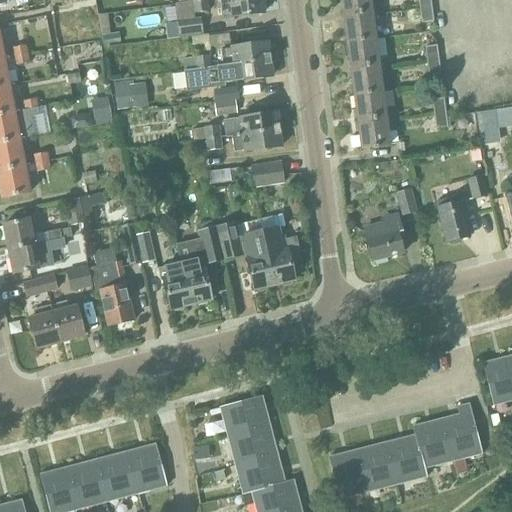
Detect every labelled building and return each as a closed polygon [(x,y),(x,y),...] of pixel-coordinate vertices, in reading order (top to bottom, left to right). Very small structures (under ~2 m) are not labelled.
[(260,0),(217,0),(221,22),(232,21),(232,19),(262,15),(260,0)] [(340,0),(342,15),(360,13),(361,18),(371,17),(368,0),(340,0)] [(417,0),(419,11),(431,9),(429,0),(417,0)] [(205,1),(192,3),(174,5),(176,24),(178,36),(202,33),(200,21),(194,22),(193,15),(207,13),(205,1)] [(431,9),(419,11),(421,25),(432,23),(431,9)] [(342,15),(346,44),(374,41),(371,17),(361,18),(360,13),(342,15)] [(346,44),(349,68),(367,66),(368,71),(378,69),(374,41),(346,44)] [(221,68),(269,62),(267,45),(230,49),(231,50),(219,52),(221,68)] [(15,57),(26,55),(25,47),(22,48),(13,49),(15,57)] [(424,49),(426,63),(438,61),(436,47),(424,49)] [(28,62),(26,55),(15,57),(16,65),(28,62)] [(208,58),(194,59),(183,61),(184,72),(195,70),(209,68),(208,58)] [(438,61),(426,63),(428,77),(440,76),(438,61)] [(269,62),(221,68),(223,84),(235,82),(235,83),(271,78),(269,62)] [(349,68),(353,97),(381,93),(378,69),(368,71),(367,66),(349,68)] [(133,86),(114,88),(117,111),(136,109),(133,90),(133,86)] [(8,88),(0,89),(0,116),(13,114),(8,88)] [(213,105),(233,102),(232,90),(212,92),(213,105)] [(353,97),(356,121),(374,118),(374,123),(385,122),(381,93),(353,97)] [(432,102),(434,116),(445,114),(443,100),(432,102)] [(24,103),(25,111),(37,109),(35,101),(24,103)] [(91,105),(94,122),(111,119),(108,102),(91,105)] [(235,115),(233,102),(213,105),(215,117),(235,115)] [(37,109),(25,111),(26,119),(38,117),(37,109)] [(497,131),(494,113),(476,115),(480,147),(499,144),(497,131)] [(13,114),(0,116),(0,145),(18,142),(13,114)] [(445,114),(434,116),(436,130),(447,128),(445,114)] [(224,138),(231,138),(278,131),(276,115),(222,122),(224,138)] [(389,147),(385,122),(374,123),(374,118),(356,121),(360,150),(373,149),(373,150),(377,150),(377,148),(389,147)] [(204,140),(204,141),(218,139),(216,127),(203,129),(203,130),(204,140)] [(193,141),(204,140),(203,130),(192,131),(193,141)] [(280,148),(278,131),(231,138),(233,154),(280,148)] [(218,139),(204,141),(206,153),(219,151),(218,139)] [(18,142),(0,145),(0,174),(24,170),(18,142)] [(34,157),(35,165),(47,162),(46,155),(34,157)] [(47,162),(35,165),(37,172),(49,170),(47,162)] [(249,171),(252,190),(285,185),(283,166),(249,171)] [(24,170),(0,174),(0,194),(1,200),(29,194),(24,170)] [(96,181),(95,173),(81,176),(82,184),(96,181)] [(481,178),(467,181),(472,200),(486,197),(481,178)] [(397,195),(402,217),(414,214),(409,192),(397,195)] [(77,199),(78,201),(82,224),(92,222),(90,209),(87,197),(77,199)] [(463,197),(437,203),(438,208),(437,209),(445,244),(449,243),(452,245),(458,244),(459,240),(469,238),(464,217),(468,216),(465,204),(465,205),(463,197)] [(78,201),(66,203),(70,226),(82,224),(78,201)] [(257,220),(273,287),(293,282),(291,273),(305,270),(298,239),(288,242),(288,240),(283,241),(280,229),(279,229),(276,216),(257,220)] [(387,225),(363,230),(371,262),(402,255),(397,234),(401,233),(397,217),(385,220),(386,223),(387,225)] [(237,225),(243,250),(253,292),(273,287),(257,220),(237,225)] [(8,251),(37,245),(32,221),(21,223),(3,226),(8,251)] [(235,223),(215,228),(223,263),(243,258),(235,223)] [(205,267),(223,263),(215,228),(196,233),(205,267)] [(46,233),(48,242),(61,240),(59,231),(46,233)] [(136,245),(141,265),(154,262),(147,234),(134,237),(136,245)] [(61,240),(48,242),(50,251),(63,249),(61,240)] [(37,245),(8,251),(13,275),(36,270),(36,269),(42,268),(37,245)] [(141,265),(136,245),(124,248),(128,268),(141,265)] [(180,265),(189,306),(210,301),(203,273),(204,271),(202,260),(180,265)] [(93,293),(99,292),(107,328),(133,322),(125,287),(124,287),(119,262),(88,269),(93,293)] [(189,306),(180,265),(157,270),(158,273),(160,282),(163,282),(169,311),(189,306)] [(69,294),(92,289),(87,267),(65,272),(69,294)] [(38,281),(41,294),(56,290),(53,277),(38,281)] [(41,294),(38,281),(22,284),(26,298),(41,294)] [(50,307),(59,344),(83,337),(76,308),(67,310),(66,303),(50,307)] [(59,344),(50,307),(34,311),(36,319),(28,321),(35,350),(59,344)] [(511,401),(511,359),(511,357),(482,364),(493,406),(495,406),(494,401),(504,398),(505,404),(511,401)] [(232,436),(269,426),(261,397),(224,407),(227,419),(222,420),(226,438),(232,436)] [(450,458),(451,458),(462,455),(463,460),(481,456),(468,406),(457,409),(459,417),(441,421),(450,458)] [(422,465),(433,462),(434,464),(435,467),(452,463),(451,458),(450,458),(441,421),(412,428),(414,438),(422,465)] [(234,466),(240,465),(276,455),(269,426),(232,436),(235,447),(229,449),(234,466)] [(386,445),(396,481),(407,478),(409,483),(426,479),(422,465),(414,438),(386,445)] [(386,445),(357,452),(367,489),(368,488),(379,486),(380,491),(397,486),(396,481),(386,445)] [(154,446),(125,453),(135,490),(146,487),(148,492),(165,488),(154,446)] [(369,494),(368,488),(367,489),(357,452),(328,459),(339,501),(340,501),(339,496),(350,493),(351,498),(369,494)] [(137,495),(135,490),(125,453),(96,461),(106,498),(117,494),(119,500),(137,495)] [(276,455),(240,465),(243,476),(241,476),(237,478),(242,495),(256,491),(284,484),(284,483),(276,455)] [(96,461),(68,468),(78,505),(89,502),(90,507),(108,503),(106,498),(96,461)] [(72,511),(79,510),(78,505),(68,468),(39,476),(48,511),(49,511),(61,509),(61,511),(72,511)] [(255,511),(293,511),(300,510),(292,481),(284,483),(284,484),(256,491),(259,502),(253,504),(255,511)] [(0,511),(23,511),(20,501),(0,506),(0,511)]
